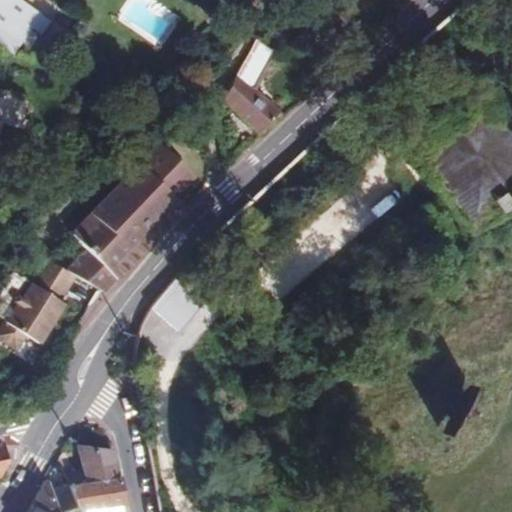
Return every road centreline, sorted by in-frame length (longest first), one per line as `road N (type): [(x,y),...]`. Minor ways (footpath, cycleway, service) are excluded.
road 1 (secondary): [(76,389),(125,306),(431,0)]
road 2 (unclassified): [(76,389),(106,404),(122,424),(138,511)]
